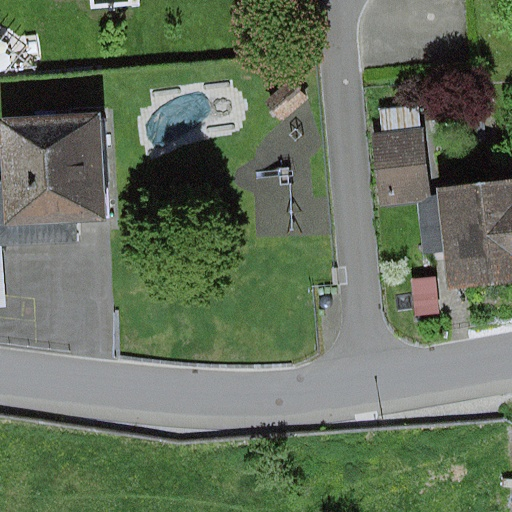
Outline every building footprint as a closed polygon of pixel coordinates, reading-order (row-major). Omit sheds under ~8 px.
[(289,81),(265,102),(282,121),(306,101),(289,81)] [(75,224),(106,222),(101,114),(0,118),(0,137),(2,184),(0,184),(0,248),(76,244),(75,224)] [(422,131),(373,136),(380,206),(429,202),(422,131)] [(511,181),(436,189),(438,203),(418,205),(423,253),(444,251),(448,289),(511,282),(511,181)] [(436,279),(412,280),(414,317),(438,315),(436,279)]
